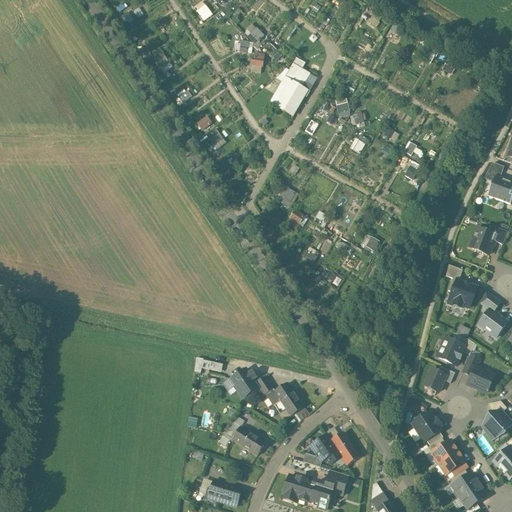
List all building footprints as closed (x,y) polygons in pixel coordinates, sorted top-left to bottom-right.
[(205,22),(214,14),(206,4),(197,12),(205,22)] [(383,16),(376,11),(375,12),(371,18),(379,23),(383,16)] [(263,37),(256,30),(256,29),(250,34),(258,43),(264,38),(263,37)] [(249,43),(241,42),(240,52),(239,52),(239,53),(247,54),(249,43)] [(277,52),(269,45),(269,44),(264,50),(272,57),(277,52)] [(438,52),(430,47),(430,48),(427,54),(434,58),(438,52)] [(165,57),(155,63),(160,69),(168,63),(169,63),(165,57)] [(263,60),(252,58),(251,66),(252,66),(262,67),(263,60)] [(459,64),(450,59),(446,65),(455,70),(459,64)] [(291,67),(280,86),(287,90),(276,109),(291,117),(307,91),(302,88),(309,77),(291,67)] [(489,83),(483,79),(478,88),(484,91),(483,91),(484,92),(489,83)] [(187,91),(178,98),(182,104),(183,104),(191,98),(192,98),(187,91)] [(347,106),(337,109),(337,108),(339,116),(350,113),(348,105),(347,106)] [(361,113),(354,115),(357,126),(364,124),(361,114),(361,113)] [(207,119),(198,125),(202,131),(211,124),(207,118),(206,119),(207,119)] [(388,129),(385,137),(398,142),(401,134),(388,129)] [(216,130),(207,137),(213,146),(214,145),(213,145),(222,139),(216,130)] [(365,146),(359,142),(353,151),(359,155),(365,146)] [(404,153),(413,156),(417,145),(409,142),(404,153)] [(504,168),(493,164),(484,180),(493,183),(495,177),(500,179),(504,168)] [(500,179),(495,177),(493,183),(488,197),(497,201),(504,204),(504,203),(510,206),(511,200),(511,183),(510,183),(509,184),(504,182),(504,181),(500,179)] [(295,194),(289,190),(289,191),(283,199),(283,200),(289,204),(295,194)] [(303,218),(294,212),(290,218),(300,224),(303,218)] [(508,233),(493,227),(490,235),(496,237),(494,242),(503,246),(508,233)] [(490,235),(477,230),(473,241),(477,243),(474,250),(488,256),(494,242),(496,237),(490,235)] [(372,239),(373,239),(367,248),(366,248),(374,253),(380,243),(372,238),(372,239)] [(317,258),(307,252),(303,259),(304,258),(313,264),(312,264),(313,265),(317,258)] [(335,282),(339,274),(321,265),(317,273),(335,282)] [(463,271),(449,266),(446,278),(453,280),(459,282),(463,271)] [(459,282),(453,280),(448,292),(452,294),(448,304),(461,309),(463,305),(470,307),(477,289),(459,282)] [(501,304),(485,292),(481,305),(490,311),(493,313),(501,304)] [(493,313),(490,311),(479,326),(496,339),(507,324),(493,313)] [(475,345),(467,340),(461,337),(458,345),(465,348),(463,353),(470,356),(475,345)] [(458,345),(446,339),(438,358),(456,367),(459,360),(460,361),(462,355),(462,354),(463,353),(465,348),(458,345)] [(470,357),(462,373),(472,378),(476,369),(476,370),(480,361),(470,357)] [(197,359),(194,373),(200,375),(202,369),(221,373),(223,364),(197,359)] [(455,374),(440,367),(437,373),(446,377),(444,381),(450,384),(455,374)] [(476,370),(476,369),(472,378),(468,386),(487,394),(494,378),(476,370)] [(246,371),(231,381),(243,399),(259,389),(256,384),(257,383),(255,380),(256,379),(254,377),(252,373),(249,375),(246,371)] [(432,371),(424,387),(438,393),(444,381),(446,377),(437,373),(432,371)] [(258,382),(256,384),(259,389),(264,397),(266,395),(274,407),(280,402),(274,393),(275,392),(265,377),(258,382)] [(304,409),(287,384),(275,392),(274,393),(280,402),(290,417),(291,417),(304,409)] [(290,417),(280,402),(274,407),(284,421),(290,417)] [(501,402),(488,406),(490,415),(500,412),(502,414),(507,410),(501,402)] [(500,412),(490,415),(483,428),(489,434),(492,432),(497,439),(505,435),(504,433),(511,425),(502,414),(500,412)] [(434,422),(429,414),(413,425),(416,430),(417,432),(420,436),(422,439),(425,443),(427,442),(439,433),(441,432),(439,429),(441,427),(436,420),(434,422)] [(266,444),(240,428),(236,435),(233,441),(233,442),(257,457),(266,444)] [(236,435),(228,430),(223,437),(233,443),(233,442),(233,441),(236,435)] [(331,442),(341,458),(347,467),(360,458),(343,433),(331,442)] [(439,433),(427,442),(430,447),(442,440),(443,439),(439,433)] [(327,436),(311,447),(318,456),(322,463),(327,460),(331,465),(341,458),(331,442),(327,436)] [(430,447),(428,449),(432,455),(446,445),(442,440),(430,447)] [(446,445),(432,455),(439,465),(458,453),(451,442),(446,445)] [(511,450),(510,448),(494,463),(509,480),(511,477),(511,450)] [(458,453),(439,465),(446,476),(451,473),(465,463),(458,453)] [(316,457),(306,454),(303,463),(320,468),(322,463),(318,456),(316,457)] [(465,463),(451,473),(454,478),(455,478),(465,471),(469,469),(465,463)] [(465,471),(455,478),(454,478),(450,481),(454,487),(469,477),(465,471)] [(348,477),(331,472),(326,488),(325,491),(342,497),(348,477)] [(318,485),(290,476),(282,499),(296,504),(298,499),(314,504),(313,507),(326,511),(329,502),(330,502),(330,500),(318,496),(318,495),(315,494),(316,490),(321,491),(323,490),(324,487),(323,485),(320,484),(318,485)] [(454,487),(452,488),(455,493),(454,494),(458,500),(480,486),(476,480),(473,482),(469,476),(469,477),(454,487)] [(242,490),(214,481),(211,489),(209,496),(208,500),(236,508),(237,505),(242,490)] [(211,489),(202,486),(199,493),(209,496),(211,489)] [(480,486),(458,500),(462,507),(464,506),(467,510),(467,511),(477,504),(485,499),(481,493),(483,492),(480,486)] [(396,511),(390,502),(377,511),(396,511)]
